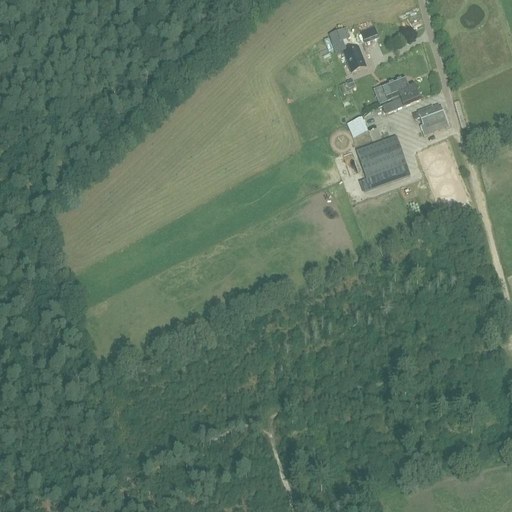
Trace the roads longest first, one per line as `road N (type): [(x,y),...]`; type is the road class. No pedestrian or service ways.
road 1 (track): [(511,344),(268,420),(147,480)]
road 2 (track): [(458,132),(511,325)]
road 3 (unclassified): [(458,132),(420,0)]
